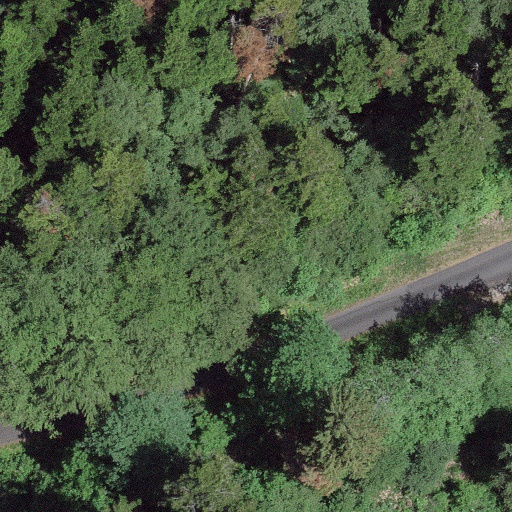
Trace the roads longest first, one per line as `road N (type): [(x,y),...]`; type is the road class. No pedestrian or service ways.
road 1 (track): [(511,261),(231,376),(0,438)]
road 2 (track): [(157,511),(400,378),(472,325),(511,276)]
